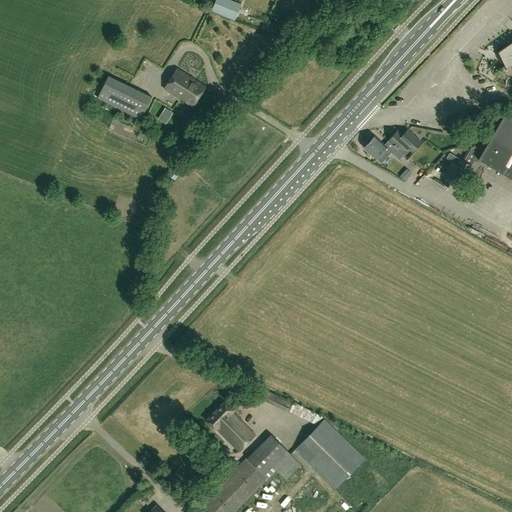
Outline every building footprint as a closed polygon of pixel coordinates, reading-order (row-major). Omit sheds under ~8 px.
[(216,0),(212,13),(235,22),(240,6),(224,0),(216,0)] [(511,42),(499,51),(504,65),(499,71),(502,73),(500,77),(505,80),(508,76),(511,78),(511,77),(511,42)] [(165,89),(194,107),(206,87),(177,69),(165,89)] [(151,97),(109,76),(98,98),(141,119),(151,97)] [(511,119),(504,115),(486,145),(483,143),(473,159),(488,168),(489,166),(511,179),(511,119)] [(397,132),(389,141),(403,153),(408,148),(413,153),(422,143),(413,135),(408,141),(397,132)] [(405,155),(403,153),(389,141),(385,146),(374,137),(363,148),(376,160),(377,159),(382,163),(392,152),(400,160),(405,155)] [(452,162),(444,176),(458,184),(466,171),(469,173),(473,167),(459,159),(456,164),(452,162)] [(176,164),(167,173),(171,177),(180,168),(176,164)] [(258,398),(316,425),(323,417),(262,389),(258,398)] [(216,428),(239,451),(255,435),(232,412),(233,412),(223,402),(206,420),(215,429),(216,428)] [(295,450),(335,489),(365,459),(325,420),(295,450)] [(272,435),(202,505),(208,511),(234,511),(275,471),(286,481),(301,466),(272,435)] [(266,489),(276,498),(287,487),(277,478),(266,489)] [(345,495),(353,504),(362,495),(354,487),(345,495)] [(283,504),(290,499),(286,493),(279,498),(283,504)] [(255,499),(252,504),(262,508),(264,502),(255,499)] [(316,510),(321,503),(316,499),(311,506),(316,510)] [(344,511),(345,511),(355,511),(359,509),(352,502),(344,511)]
